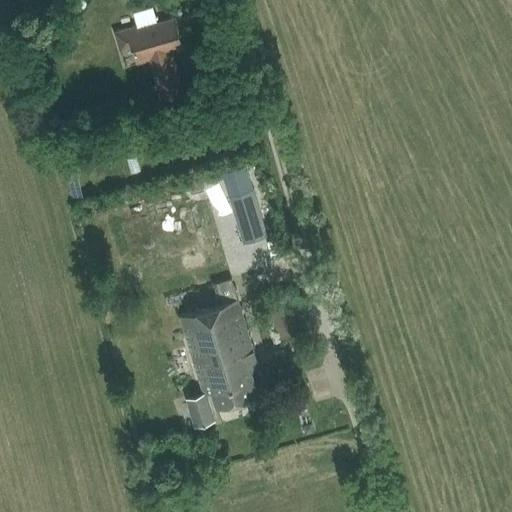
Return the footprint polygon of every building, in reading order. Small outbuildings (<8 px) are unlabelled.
[(135,26),(115,32),(121,50),(133,46),(138,63),(150,59),(162,97),(184,90),(174,56),(171,57),(168,50),(184,46),(175,17),(137,28),(135,26)] [(254,187),(229,194),(243,241),(268,233),(254,187)] [(211,386),(217,406),(258,393),(251,369),(259,367),(231,278),(175,295),(203,388),(211,386)] [(297,308),(272,315),(279,340),(290,338),(292,348),(307,344),(304,334),(306,334),(297,308)] [(206,391),(186,397),(194,426),(215,419),(206,391)] [(256,456),(232,466),(240,486),(265,475),(256,456)]
